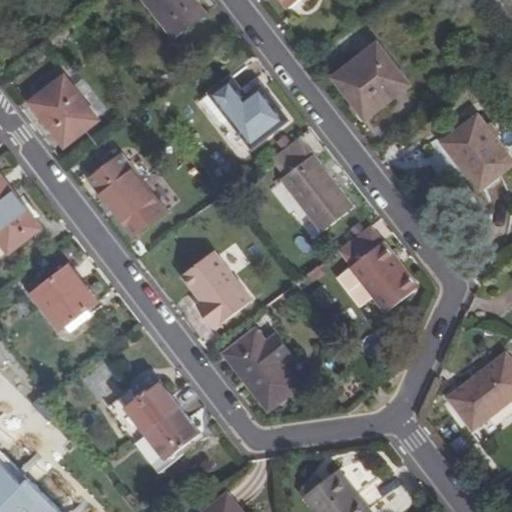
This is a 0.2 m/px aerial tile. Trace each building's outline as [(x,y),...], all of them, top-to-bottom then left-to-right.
[(194,0),(144,0),(171,35),(202,10),(194,0)] [(279,0),(286,8),(296,0),(279,0)] [(374,45),(331,78),(361,117),(405,84),(374,45)] [(61,78),(28,105),(62,148),(96,122),(61,78)] [(212,95),(231,119),(246,139),(252,147),(285,121),(258,86),(250,93),(244,98),(239,92),(229,80),(212,95)] [(244,98),(250,93),(245,87),(239,92),(244,98)] [(231,119),(212,95),(203,103),(223,126),(231,119)] [(511,156),(478,114),(441,143),(477,189),(511,162),(511,156)] [(304,137),(288,146),(296,160),(312,151),(304,137)] [(312,155),(280,180),(320,232),(352,206),(312,155)] [(118,160),(89,183),(132,238),(160,215),(118,160)] [(0,181),(0,245),(7,255),(39,232),(0,181)] [(380,242),(350,266),(372,294),(402,269),(380,242)] [(212,252),(181,277),(200,303),(195,307),(213,331),(250,303),(212,252)] [(360,303),(372,294),(350,266),(338,275),(360,303)] [(69,269),(33,296),(61,332),(89,310),(96,305),(69,269)] [(89,310),(61,332),(66,339),(94,317),(89,310)] [(271,339),(261,347),(251,334),(222,356),(267,413),(296,390),(276,367),(286,358),(271,339)] [(511,365),(505,356),(449,399),(473,431),(511,400),(511,365)] [(144,434),(177,409),(156,383),(124,408),(144,434)] [(198,436),(177,409),(144,434),(165,462),(198,436)] [(0,511),(65,511),(0,444),(0,511)] [(313,511),(368,511),(335,470),(301,496),(313,511)] [(203,511),(241,511),(226,494),(203,511)]
